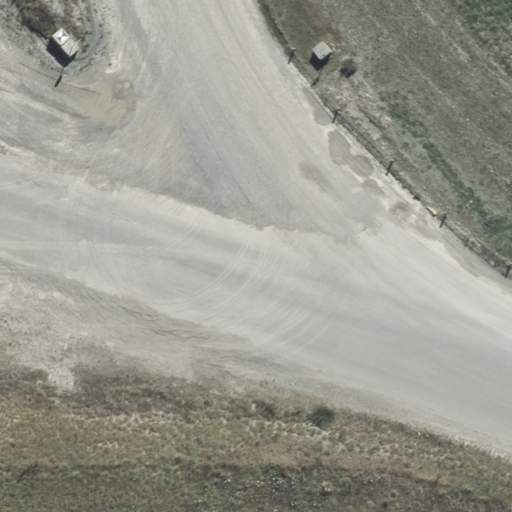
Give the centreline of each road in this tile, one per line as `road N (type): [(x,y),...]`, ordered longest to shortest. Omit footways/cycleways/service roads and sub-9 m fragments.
road 1 (track): [(0,186),(250,283),(511,368)]
road 2 (track): [(511,361),(297,150),(212,0)]
